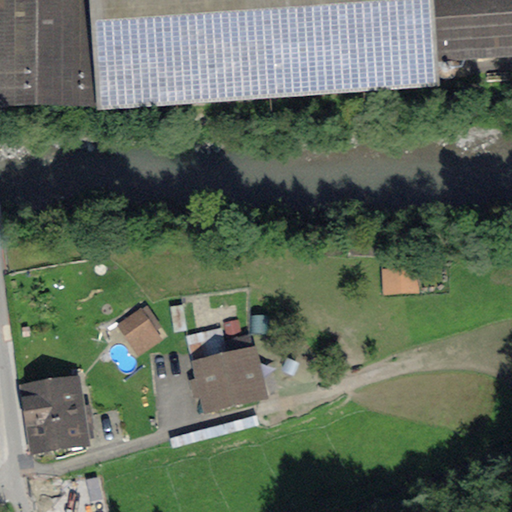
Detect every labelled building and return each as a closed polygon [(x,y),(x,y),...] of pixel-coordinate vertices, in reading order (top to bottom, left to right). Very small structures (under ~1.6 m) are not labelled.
[(0,0),(0,104),(87,105),(87,71),(81,0),(0,0)] [(81,0),(87,71),(90,113),(432,88),(431,63),(428,0),(81,0)] [(511,0),(428,0),(431,63),(511,55),(511,0)] [(391,296),(414,295),(412,276),(390,278),(391,296)] [(147,310),(144,312),(143,311),(123,325),(140,350),(161,336),(156,328),(159,326),(147,310)] [(242,334),(238,316),(223,319),(227,338),(242,334)] [(206,417),(267,401),(255,350),(196,364),(206,417)] [(87,445),(78,384),(24,391),(35,453),(87,445)]
